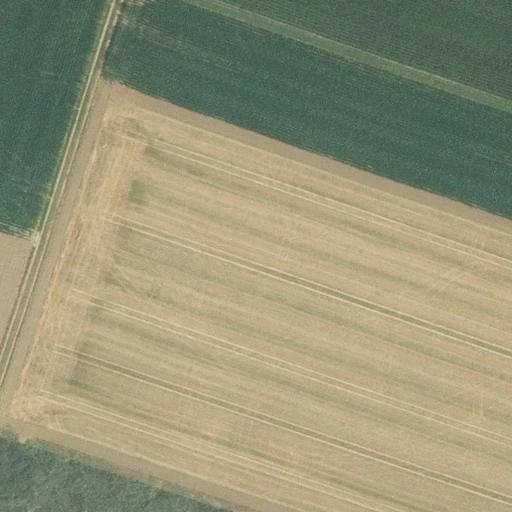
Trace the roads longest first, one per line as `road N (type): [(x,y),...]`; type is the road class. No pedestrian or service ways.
road 1 (track): [(121,0),(0,375)]
road 2 (track): [(163,0),(511,117)]
